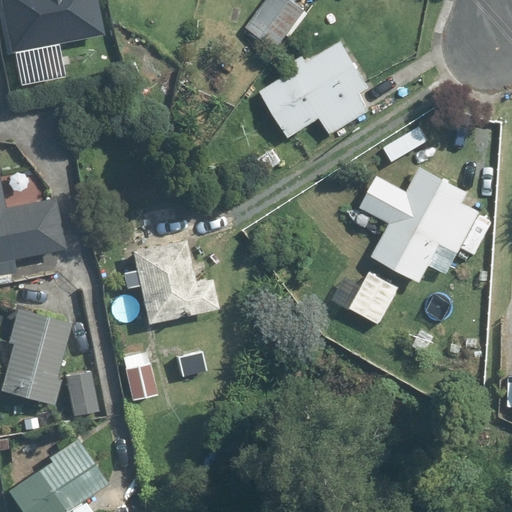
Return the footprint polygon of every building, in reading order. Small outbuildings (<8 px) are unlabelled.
[(0,0),(0,18),(8,55),(105,34),(97,0),(0,0)] [(282,47),(312,5),(304,0),(270,0),(252,26),(282,47)] [(302,66),(268,87),(296,133),(327,114),(339,133),(378,109),(360,80),(373,72),(350,35),(315,57),(310,49),(296,57),(302,66)] [(390,142),(399,159),(433,139),(424,122),(390,142)] [(278,146),(262,155),(271,170),(287,161),(278,146)] [(0,153),(0,269),(22,264),(20,255),(72,243),(61,196),(12,207),(0,153)] [(397,221),(380,252),(429,279),(439,262),(452,270),(465,246),(482,255),(499,224),(484,215),(488,208),(472,199),(478,188),(431,162),(416,188),(385,170),(366,203),(397,221)] [(203,279),(194,237),(137,250),(141,267),(126,270),(129,284),(143,281),(152,321),(225,304),(218,275),(203,279)] [(59,399),(77,316),(16,303),(13,318),(2,316),(0,323),(0,335),(14,339),(4,387),(59,399)] [(163,394),(153,347),(127,352),(137,399),(163,394)] [(206,348),(181,355),(186,374),(211,368),(206,348)] [(94,366),(68,373),(78,411),(104,405),(94,366)] [(87,435),(15,486),(33,511),(97,511),(115,500),(106,486),(117,478),(87,435)]
